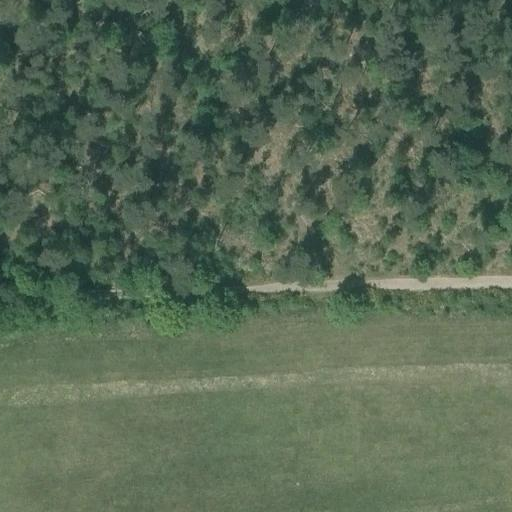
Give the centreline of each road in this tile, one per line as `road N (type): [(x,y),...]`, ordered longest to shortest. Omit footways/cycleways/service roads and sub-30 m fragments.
road 1 (track): [(0,297),(511,286)]
road 2 (track): [(167,0),(347,288)]
